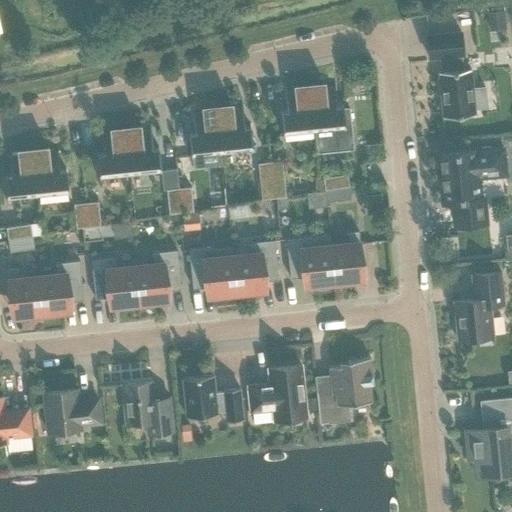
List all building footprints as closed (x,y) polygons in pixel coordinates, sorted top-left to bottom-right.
[(503,10),(487,11),(488,30),(505,29),(503,10)] [(462,69),(461,56),(463,55),(460,32),(426,35),(429,59),(439,58),(441,72),(438,72),(443,118),(475,115),(474,109),(487,107),(485,86),(472,87),(470,69),(462,69)] [(332,80),(333,88),(309,91),(314,131),(315,131),(317,153),(354,149),(349,107),(343,108),(342,104),(336,105),(334,80),(332,80)] [(304,136),(303,132),(314,131),(309,91),(286,93),(285,85),(284,85),(286,110),(280,111),(283,140),(284,140),(284,134),(291,134),(292,137),(304,136)] [(240,102),(241,110),(217,112),(221,153),(232,152),(232,155),(244,154),(244,150),(251,150),(252,155),(253,155),(250,126),(244,126),(241,102),(240,102)] [(211,154),(221,153),(217,112),(193,114),(193,107),(191,107),(194,132),(188,132),(191,162),(192,161),(192,156),(199,155),(199,159),(211,157),(211,154)] [(148,123),(149,131),(125,133),(129,174),(140,173),(140,176),(152,175),(152,172),(159,171),(160,177),(161,177),(158,147),(152,148),(150,123),(148,123)] [(119,179),(119,176),(129,174),(125,133),(102,136),(101,128),(100,128),(102,153),(96,154),(99,183),(100,183),(100,177),(107,177),(107,180),(119,179)] [(57,152),(33,155),(37,196),(48,195),(48,198),(60,197),(59,194),(67,193),(67,198),(69,198),(66,169),(60,169),(57,145),(56,145),(57,152)] [(27,197),(37,196),(33,155),(9,157),(8,149),(7,150),(10,175),(4,175),(7,204),(8,204),(7,199),(15,198),(15,201),(27,200),(27,197)] [(443,203),(452,202),(454,226),(485,223),(483,198),(479,198),(477,177),(504,174),(502,149),(474,152),(474,150),(438,153),(443,203)] [(286,197),(282,160),(270,162),(273,198),(275,198),(285,197),(286,197)] [(262,199),(273,198),(270,162),(258,163),(262,199)] [(348,186),(347,174),(322,178),(324,190),(348,186)] [(193,211),(191,187),(178,188),(181,212),(193,211)] [(326,202),(350,199),(349,187),(324,191),(326,202)] [(169,213),(181,212),(178,188),(166,189),(169,213)] [(285,197),(275,198),(276,208),(286,207),(285,197)] [(384,197),(368,198),(368,216),(385,216),(384,197)] [(97,202),(85,203),(87,227),(99,226),(97,202)] [(76,228),(87,227),(85,203),(74,204),(76,228)] [(230,209),(231,221),(249,219),(247,207),(230,209)] [(184,230),(199,229),(198,214),(183,216),(184,230)] [(29,223),(5,227),(7,240),(31,236),(29,223)] [(348,244),(330,246),(333,281),(355,279),(354,272),(362,271),(358,231),(347,232),(348,244)] [(299,237),(285,238),(290,278),(311,276),(312,284),(333,281),(330,246),(329,234),(310,236),(299,237)] [(32,236),(7,240),(9,252),(34,248),(32,236)] [(251,255),(233,256),(237,292),(257,290),(256,282),(278,280),(274,240),(249,242),(251,255)] [(212,246),(188,249),(192,289),(214,286),(214,294),(237,292),(233,256),(231,247),(212,249),(212,246)] [(152,252),(153,265),(134,267),(138,302),(160,300),(159,292),(180,290),(176,250),(152,252)] [(116,269),(114,256),(90,259),(95,299),(116,297),(117,304),(138,302),(134,267),(116,269)] [(54,263),(56,275),(37,277),(41,312),(62,310),(61,303),(83,300),(79,260),(54,263)] [(19,315),(41,312),(37,277),(19,279),(17,267),(6,268),(11,308),(19,307),(19,315)] [(471,275),(473,299),(453,301),(457,341),(493,337),(489,305),(504,304),(500,272),(471,275)] [(331,391),(316,393),(319,423),(349,420),(347,403),(370,401),(368,383),(372,383),(370,358),(347,360),(348,365),(329,367),(330,375),(331,391)] [(288,424),(299,423),(302,417),(306,417),(305,410),(305,408),(304,399),(300,365),(268,369),(269,384),(247,386),(250,411),(272,409),(273,421),(285,419),(288,424)] [(212,376),(212,375),(182,378),(186,417),(194,417),(198,422),(206,421),(208,415),(225,413),(226,421),(242,420),(239,388),(213,391),(212,376)] [(153,398),(151,381),(121,384),(125,424),(146,422),(147,434),(173,432),(169,396),(153,398)] [(76,389),(43,392),(48,433),(80,429),(80,425),(100,423),(97,399),(77,401),(76,389)] [(6,437),(30,435),(27,408),(3,411),(2,397),(0,396),(0,443),(6,442),(6,437)] [(482,428),(466,430),(469,459),(474,458),(476,477),(511,473),(507,437),(506,427),(511,426),(511,397),(503,398),(504,403),(480,406),(482,428)] [(314,398),(304,399),(305,408),(305,410),(317,409),(316,398),(314,398)] [(189,424),(180,425),(182,442),(191,441),(189,424)]
